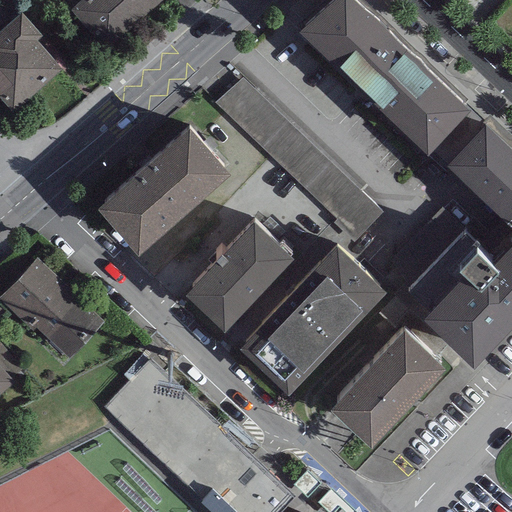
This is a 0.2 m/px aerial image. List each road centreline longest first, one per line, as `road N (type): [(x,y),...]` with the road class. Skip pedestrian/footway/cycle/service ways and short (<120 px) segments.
road 1 (residential): [(28,193),(268,421)]
road 2 (residential): [(246,0),(28,193)]
road 3 (residential): [(418,0),(511,89)]
